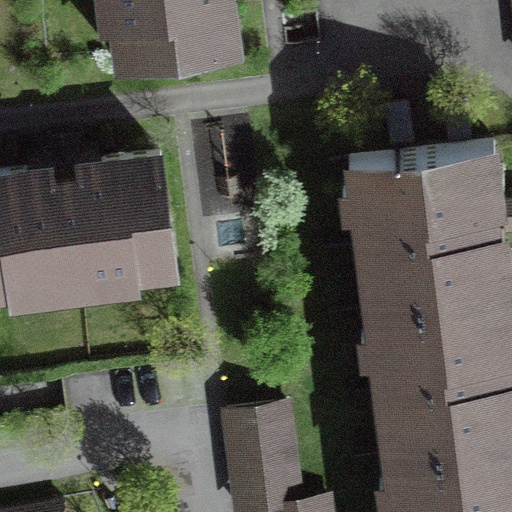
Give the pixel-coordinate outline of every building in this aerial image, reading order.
[(242,0),(107,0),(115,59),(248,41),(242,0)] [(0,155),(0,278),(186,252),(168,132),(0,155)] [(351,150),(371,301),(508,283),(488,132),(351,150)] [(511,432),(511,313),(508,283),(371,301),(390,448),(511,432)] [(330,511),(326,478),(293,482),(282,389),(219,396),(231,491),(256,487),(259,511),(330,511)] [(511,511),(511,432),(390,448),(398,511),(511,511)]
